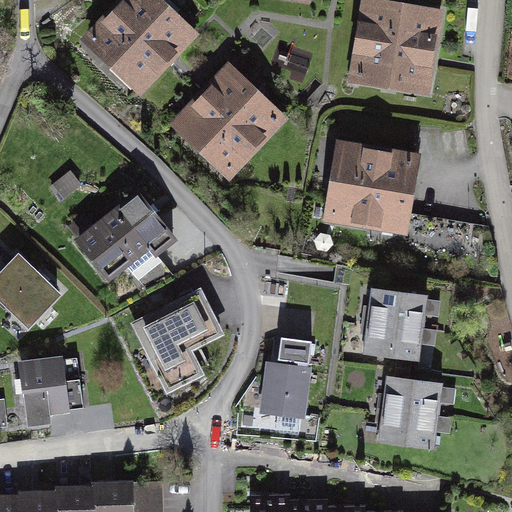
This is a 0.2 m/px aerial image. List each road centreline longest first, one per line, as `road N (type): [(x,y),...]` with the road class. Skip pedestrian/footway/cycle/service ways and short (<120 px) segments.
road 1 (residential): [(17,52),(245,258),(251,282),(239,369),(198,420),(173,435),(0,457)]
road 2 (residential): [(491,0),(485,115),(511,261)]
